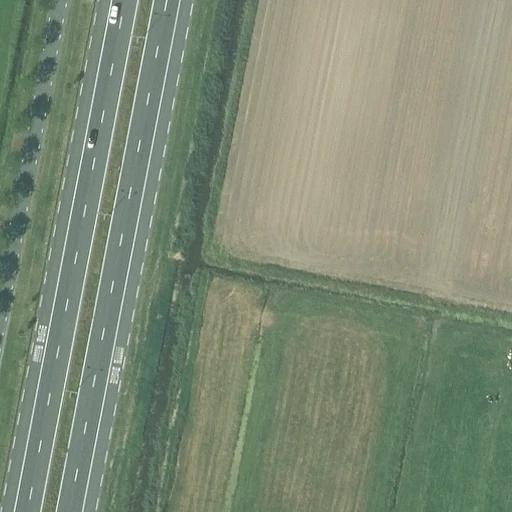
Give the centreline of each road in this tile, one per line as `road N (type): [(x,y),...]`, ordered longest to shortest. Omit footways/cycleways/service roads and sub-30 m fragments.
road 1 (primary): [(118,0),(20,511)]
road 2 (primary): [(75,511),(172,0)]
road 3 (unclassified): [(62,0),(0,322)]
